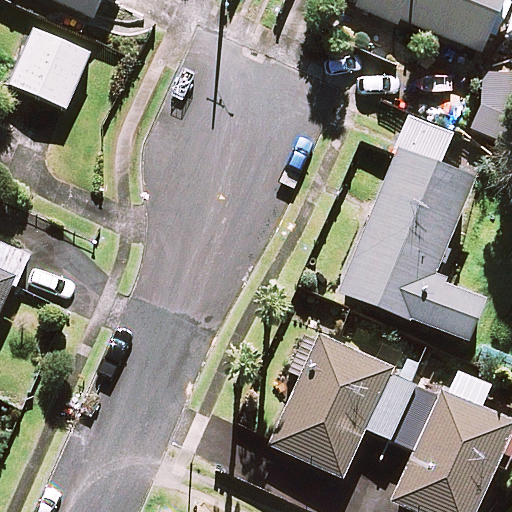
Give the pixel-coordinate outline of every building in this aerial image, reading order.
[(39,0),(95,24),(104,0),(39,0)] [(340,0),(356,7),(354,12),(397,30),(399,25),(481,60),(506,0),(340,0)] [(91,60),(35,35),(11,89),(67,114),(91,60)] [(452,139),(409,122),(339,297),(468,348),(484,307),(434,287),(474,186),(439,172),(452,139)] [(0,319),(28,258),(0,244),(0,319)] [(365,434),(391,446),(416,391),(389,379),(391,373),(320,341),(270,450),(343,483),(365,434)] [(421,394),(397,448),(414,456),(391,506),(404,511),(477,511),(511,436),(511,434),(484,422),(496,394),(458,376),(445,405),(421,394)]
